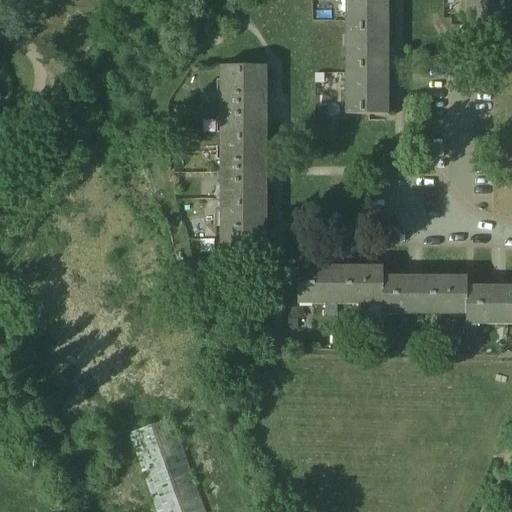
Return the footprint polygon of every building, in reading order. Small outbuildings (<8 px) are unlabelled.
[(346,0),(346,36),(389,36),(389,0),(346,0)] [(510,39),(510,0),(467,0),(468,40),(510,39)] [(388,116),(389,36),(346,36),(346,116),(388,116)] [(221,135),(267,135),(267,67),(221,67),(221,135)] [(267,135),(221,135),(220,202),(267,203),(267,135)] [(266,270),(267,203),(220,202),(220,270),(266,270)] [(299,308),(382,307),(385,278),(385,269),(299,269),(299,308)] [(466,317),(467,290),(467,277),(385,278),(382,307),(382,317),(466,317)] [(511,289),(467,290),(466,317),(466,327),(511,326),(511,289)] [(205,511),(172,420),(129,435),(156,511),(205,511)]
